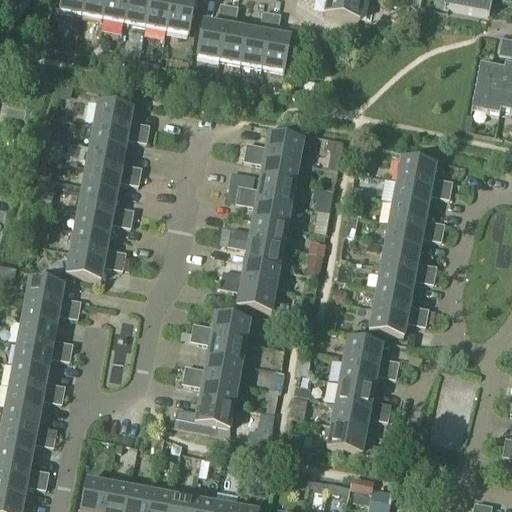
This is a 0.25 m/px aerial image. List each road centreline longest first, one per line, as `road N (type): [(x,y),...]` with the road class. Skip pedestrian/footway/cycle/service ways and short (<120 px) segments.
road 1 (residential): [(79,406),(136,391),(153,309),(173,271),(199,127)]
road 2 (residential): [(437,511),(407,418),(458,345)]
road 3 (residential): [(458,345),(456,262),(466,227),(489,198),(511,198)]
road 4 (residential): [(493,359),(475,492)]
